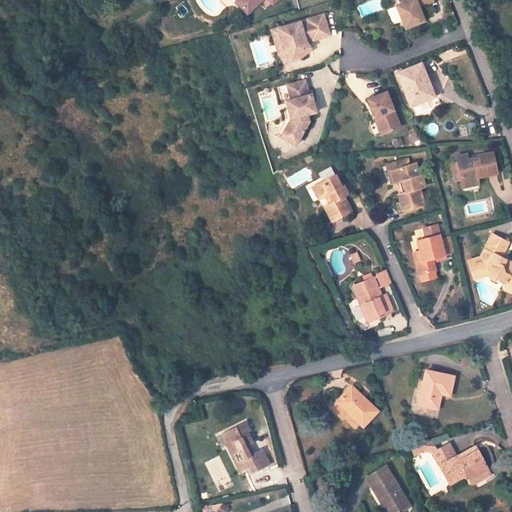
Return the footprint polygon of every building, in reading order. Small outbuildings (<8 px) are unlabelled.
[(234,0),(243,10),(254,0),(234,0)] [(398,0),(400,3),(394,5),(403,26),(421,19),(414,3),(422,0),(398,0)] [(299,17),(281,22),(284,32),(281,32),(279,36),(283,47),(289,56),(292,54),(294,56),(305,49),(304,47),(309,44),(305,37),(311,35),(312,36),(329,31),(323,10),(306,15),(307,18),(300,20),(299,17)] [(284,32),(281,22),(270,25),(277,50),(283,59),(289,56),(283,47),(279,36),(281,32),(284,32)] [(420,61),(395,70),(408,103),(433,93),(420,61)] [(297,84),(287,87),(292,106),(287,108),(289,116),(281,129),(297,138),(308,119),(306,112),(311,111),(309,104),(313,103),(310,91),(308,92),(304,77),(296,79),(297,84)] [(377,134),(384,132),(399,126),(385,90),(366,97),(374,117),(371,119),(377,134)] [(459,156),(460,162),(463,179),(464,184),(481,182),(481,178),(500,175),(497,153),(482,155),(482,158),(471,159),(470,154),(459,156)] [(397,178),(393,165),(408,162),(406,156),(387,160),(392,179),(397,178)] [(401,198),(404,206),(427,201),(423,185),(426,183),(423,172),(420,172),(417,160),(408,162),(393,165),(397,178),(404,177),(407,187),(399,190),(401,198)] [(325,177),(315,181),(320,191),(326,188),(330,196),(322,200),(329,215),(349,205),(342,191),(347,189),(343,179),(340,181),(330,161),(317,167),(320,172),(322,171),(323,173),(325,177)] [(325,177),(323,173),(309,180),(315,193),(320,191),(315,181),(325,177)] [(420,258),(414,260),(417,272),(435,268),(433,259),(432,256),(445,253),(453,251),(449,235),(440,237),(435,222),(423,225),(425,234),(416,237),(418,247),(420,258)] [(493,234),(480,256),(469,259),(472,267),(475,267),(478,276),(485,275),(503,285),(503,289),(511,294),(511,293),(511,263),(505,259),(503,262),(499,259),(509,243),(493,234)] [(359,254),(355,247),(350,249),(353,257),(359,254)] [(414,260),(420,258),(418,247),(412,248),(414,260)] [(475,267),(472,267),(469,259),(467,260),(472,278),(478,276),(475,267)] [(389,279),(384,266),(375,269),(380,282),(389,279)] [(361,301),(367,318),(389,310),(382,291),(378,293),(370,274),(349,282),(356,302),(361,301)] [(363,319),(367,318),(361,301),(356,302),(363,319)] [(379,337),(392,334),(390,327),(377,330),(379,337)] [(444,394),(449,373),(422,367),(414,402),(433,405),(435,393),(444,394)] [(333,396),(360,420),(374,405),(347,381),(333,396)] [(240,411),(236,403),(226,408),(228,412),(216,418),(221,428),(217,429),(231,455),(241,450),(244,456),(260,448),(254,433),(242,438),(237,429),(244,425),(237,413),(240,411)] [(432,450),(438,462),(456,453),(449,440),(437,446),(431,435),(410,441),(414,452),(424,447),(432,450)] [(475,444),(456,453),(438,462),(448,482),(466,472),(472,482),(490,472),(475,444)] [(211,471),(222,465),(218,456),(207,462),(211,471)] [(394,511),(408,504),(384,461),(364,474),(386,511),(394,511)] [(227,511),(228,504),(212,503),(211,511),(227,511)]
